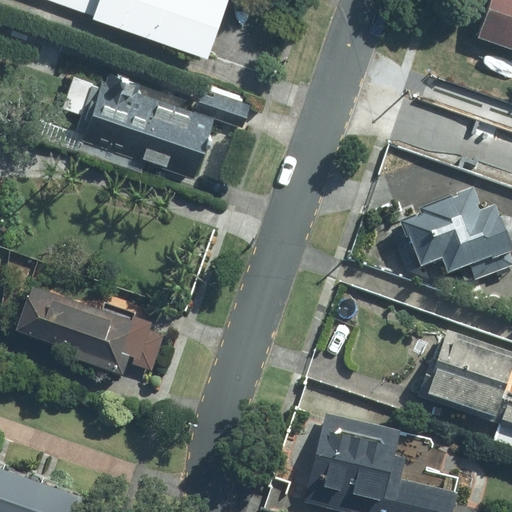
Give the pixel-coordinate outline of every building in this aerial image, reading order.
[(42,0),(209,55),(227,0),(42,0)] [(511,0),(486,0),(475,36),(511,48),(511,0)] [(196,179),(214,117),(232,123),(240,95),(204,84),(197,108),(150,95),(155,77),(109,63),(104,80),(71,70),(47,151),(141,178),(145,164),(196,179)] [(0,193),(9,168),(0,164),(0,193)] [(480,207),(473,189),(456,195),(457,199),(453,201),(451,197),(416,210),(419,218),(402,224),(403,228),(394,232),(409,271),(442,258),(448,274),(493,257),(494,260),(510,254),(509,250),(511,248),(511,222),(511,221),(504,219),(499,219),(495,208),(479,214),(477,208),(480,207)] [(155,326),(32,290),(19,335),(125,366),(127,360),(144,365),(155,326)] [(511,356),(446,334),(437,362),(429,359),(417,395),(498,423),(492,442),(511,449),(511,356)] [(324,415),(302,503),(340,511),(454,511),(458,496),(389,478),(401,434),(324,415)] [(0,511),(91,511),(94,503),(0,467),(0,511)]
